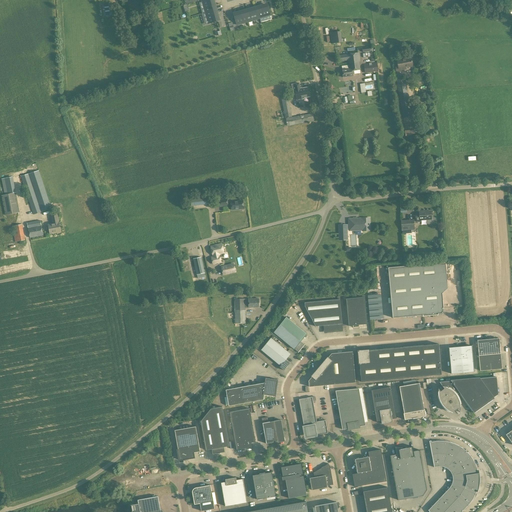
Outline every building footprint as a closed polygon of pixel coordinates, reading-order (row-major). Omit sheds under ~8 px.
[(214,6),(212,0),(209,0),(202,2),(205,13),(215,10),(216,10),(215,6),(214,6)] [(267,5),(260,7),(260,6),(256,7),(256,8),(259,19),(270,15),(267,5)] [(248,9),(244,10),(245,11),(248,22),(259,19),(256,8),(249,10),(248,9)] [(216,10),(215,10),(205,13),(208,24),(218,21),(216,14),(217,14),(216,10)] [(241,12),(233,15),(236,25),(248,22),(245,11),(244,10),(241,11),(241,12)] [(331,29),(331,33),(330,33),(331,44),(342,42),(340,31),(339,32),(338,28),(331,29)] [(353,76),(353,71),(360,70),(358,60),(360,60),(359,53),(339,56),(339,62),(347,61),(349,69),(342,70),(343,77),(353,76)] [(412,66),(411,57),(397,60),(398,66),(395,67),(396,72),(405,71),(404,68),(412,66)] [(364,65),(365,73),(378,71),(377,63),(372,64),(372,63),(369,63),(369,64),(364,65)] [(395,79),(402,118),(412,116),(406,81),(403,81),(403,78),(395,79)] [(309,98),(309,97),(310,97),(308,88),(302,89),(301,88),(299,89),(298,83),(292,85),(293,91),(295,90),(297,100),(303,99),(303,98),(305,98),(305,99),(309,98)] [(281,99),(285,118),(292,117),(288,98),(281,99)] [(314,121),(312,114),(286,119),(287,126),(314,121)] [(410,130),(405,131),(406,137),(407,147),(414,145),(413,136),(412,135),(415,135),(414,129),(410,130)] [(48,198),(47,196),(39,171),(29,174),(41,212),(51,209),(48,198)] [(41,212),(28,174),(21,176),(33,215),(41,212)] [(1,179),(4,195),(1,196),(5,215),(19,213),(13,177),(1,179)] [(207,195),(200,196),(190,198),(191,206),(200,205),(208,204),(207,195)] [(236,209),(243,208),(243,201),(231,202),(232,210),(236,210),(236,209)] [(419,211),(419,214),(415,214),(416,222),(421,222),(421,220),(427,220),(427,223),(427,224),(428,224),(429,224),(433,224),(434,223),(434,222),(434,218),(434,217),(433,217),(433,216),(432,216),(431,216),(431,211),(426,211),(419,211)] [(57,215),(51,217),(52,224),(48,224),(50,234),(61,232),(57,215)] [(362,228),(362,230),(369,229),(369,218),(367,218),(364,218),(362,219),(359,219),(359,220),(357,220),(357,219),(349,220),(349,228),(352,228),(353,228),(357,228),(362,228)] [(29,238),(43,236),(40,220),(27,223),(29,238)] [(414,220),(401,220),(401,231),(402,230),(403,235),(406,235),(406,233),(411,233),(411,230),(415,230),(414,220)] [(25,240),(22,224),(12,226),(15,242),(25,240)] [(212,255),(213,255),(214,257),(211,257),(213,264),(221,262),(219,255),(218,256),(218,254),(224,253),(222,244),(210,246),(212,255)] [(198,279),(205,277),(201,257),(193,259),(196,275),(197,275),(198,279)] [(445,262),(388,268),(392,318),(422,315),(422,316),(438,315),(438,314),(441,313),(442,311),(442,308),(443,308),(442,293),(448,288),(445,262)] [(234,263),(221,266),(223,275),(236,273),(234,263)] [(367,295),(368,319),(382,319),(381,294),(367,295)] [(367,324),(365,297),(340,299),(342,324),(342,326),(353,325),(353,327),(359,327),(359,325),(367,324)] [(248,307),(259,307),(259,299),(248,299),(234,299),(228,299),(229,318),(234,319),(234,323),(249,323),(249,316),(245,316),(245,308),(248,307)] [(342,331),(342,326),(342,324),(340,299),(304,302),(305,306),(315,326),(324,326),(324,331),(326,332),(342,331)] [(301,341),(307,334),(286,317),(273,332),(298,353),(305,344),(301,341)] [(290,363),(286,360),(290,354),(271,338),(261,350),(281,366),(280,367),(283,370),(290,363)] [(477,340),(479,356),(500,354),(500,346),(499,346),(499,342),(495,339),(491,340),(491,339),(477,340)] [(359,350),(357,350),(358,353),(359,364),(361,382),(441,375),(438,344),(368,350),(359,351),(359,350)] [(451,374),(474,372),(472,346),(467,346),(453,347),(449,348),(451,374)] [(309,387),(355,382),(352,352),(331,354),(308,381),(309,387)] [(502,369),(500,354),(479,356),(480,371),(502,369)] [(456,413),(457,414),(460,411),(460,410),(460,409),(460,408),(460,407),(460,405),(460,404),(460,402),(459,402),(459,401),(459,399),(458,398),(457,397),(457,396),(456,395),(459,392),(471,409),(474,413),(494,398),(494,397),(498,394),(496,377),(480,378),(479,377),(450,380),(451,381),(439,382),(444,389),(440,391),(438,388),(438,389),(438,391),(438,392),(438,393),(438,394),(438,395),(438,397),(439,398),(439,399),(439,400),(440,401),(440,402),(441,403),(442,404),(442,405),(443,406),(444,407),(445,408),(446,409),(447,410),(448,410),(449,411),(450,411),(451,412),(452,412),(453,413),(454,413),(456,413)] [(229,406),(263,400),(264,395),(276,396),(278,380),(265,378),(265,383),(226,390),(229,406)] [(405,420),(426,416),(424,410),(419,383),(399,387),(404,413),(403,413),(405,420)] [(392,419),(396,418),(391,387),(371,390),(376,422),(381,421),(382,424),(392,422),(392,419)] [(363,394),(360,393),(335,391),(342,430),(348,428),(348,430),(359,428),(359,427),(365,425),(365,422),(367,421),(363,394)] [(310,434),(311,434),(311,436),(328,433),(325,420),(316,422),(312,397),(299,399),(305,432),(306,431),(306,432),(307,432),(307,433),(308,434),(309,434),(310,434)] [(222,407),(211,409),(201,421),(206,450),(212,449),(212,454),(217,453),(217,454),(220,453),(225,452),(224,447),(230,446),(222,407)] [(251,443),(256,442),(250,408),(230,412),(236,450),(252,447),(251,443)] [(277,442),(285,441),(281,420),(262,423),(266,444),(273,442),(277,442)] [(177,450),(179,460),(194,457),(193,453),(200,451),(196,426),(175,430),(178,450),(177,450)] [(433,442),(431,442),(431,441),(429,441),(434,467),(439,466),(443,467),(447,468),(450,471),(452,475),(453,480),(452,484),(449,488),(428,510),(430,511),(461,511),(468,505),(470,503),(471,502),(472,501),(473,499),(473,498),(474,497),(475,495),(475,494),(476,493),(476,492),(477,492),(478,490),(479,489),(479,488),(479,487),(479,486),(479,485),(479,483),(480,482),(480,481),(480,480),(480,479),(480,477),(479,475),(479,474),(479,472),(479,471),(477,471),(477,470),(477,468),(476,467),(476,466),(476,465),(475,464),(475,463),(474,461),(473,460),(473,459),(472,458),(471,457),(471,456),(470,455),(469,454),(468,453),(467,452),(466,451),(464,449),(463,448),(461,447),(460,446),(457,445),(455,444),(454,443),(451,443),(450,442),(448,442),(446,441),(445,441),(442,441),(440,441),(439,441),(437,441),(435,441),(433,442)] [(413,451),(412,447),(411,447),(409,447),(406,448),(404,448),(402,448),(400,448),(399,447),(396,447),(395,447),(394,447),(395,447),(396,454),(390,455),(398,500),(423,496),(427,490),(419,450),(413,451)] [(386,481),(381,449),(368,452),(369,457),(355,459),(357,473),(352,474),(354,487),(386,481)] [(289,498),(306,495),(303,476),(300,477),(300,474),(303,474),(301,464),(281,467),(283,477),(282,477),(282,480),(285,480),(289,498)] [(333,485),(330,466),(328,464),(313,473),(314,473),(314,477),(309,478),(312,490),(327,487),(327,486),(333,485)] [(273,499),(273,497),(276,496),(272,472),(265,473),(265,472),(259,473),(259,474),(253,475),(257,499),(264,498),(265,500),(273,499)] [(247,502),(243,479),(236,480),(236,477),(225,479),(225,482),(221,483),(225,506),(247,502)] [(192,492),(192,493),(194,504),(200,503),(201,511),(214,509),(210,485),(196,488),(195,488),(194,488),(194,489),(193,489),(193,490),(192,490),(192,491),(192,492)] [(363,491),(366,511),(391,511),(388,487),(363,491)] [(132,511),(160,511),(158,496),(138,500),(138,504),(131,505),(132,511)] [(307,511),(306,501),(246,511),(307,511)] [(338,511),(336,502),(315,506),(315,511),(338,511)]
